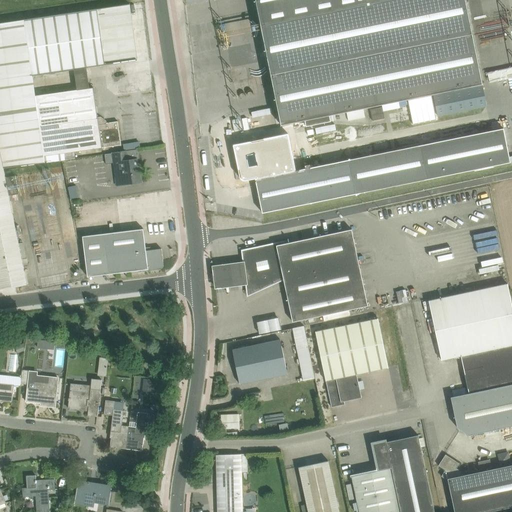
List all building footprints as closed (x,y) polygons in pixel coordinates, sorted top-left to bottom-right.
[(256,0),(281,125),(484,83),(466,0),(256,0)] [(487,105),(483,86),(434,96),(438,115),(487,105)] [(36,95),(40,126),(98,118),(94,88),(36,95)] [(371,109),(373,120),(385,118),(382,107),(371,109)] [(102,148),(122,145),(118,121),(103,124),(102,118),(101,117),(98,118),(102,148)] [(98,118),(40,126),(45,162),(66,160),(65,153),(102,148),(98,118)] [(350,159),(357,194),(511,162),(504,127),(350,159)] [(245,180),(246,180),(255,178),(296,170),(289,133),(239,143),(240,151),(235,152),(240,176),(240,177),(241,178),(241,179),(242,179),(242,180),(243,180),(244,180),(245,180)] [(0,289),(27,284),(4,167),(0,147),(0,289)] [(106,164),(114,162),(118,186),(142,182),(140,173),(139,173),(137,159),(128,160),(127,151),(106,154),(105,154),(106,164)] [(71,199),(79,197),(76,185),(70,187),(68,187),(71,199)] [(139,272),(161,269),(163,268),(164,265),(162,249),(146,251),(144,229),(83,237),(88,277),(138,270),(139,272)] [(340,232),(281,244),(276,243),(241,250),(248,297),(284,280),(290,308),(293,322),(356,308),(368,305),(352,229),(340,232)] [(212,270),(215,294),(248,289),(245,266),(212,270)] [(511,300),(507,282),(428,300),(432,318),(511,300)] [(442,361),(463,356),(471,393),(511,384),(511,302),(511,300),(432,318),(442,361)] [(261,333),(283,329),(280,317),(259,321),(261,333)] [(357,374),(389,367),(378,318),(316,332),(326,381),(332,407),(345,404),(345,401),(362,398),(357,374)] [(293,327),(303,380),(314,378),(304,325),(293,327)] [(240,384),(288,373),(281,340),(233,350),(240,384)] [(15,346),(18,353),(24,350),(25,343),(15,346)] [(99,375),(108,375),(108,357),(99,357),(99,375)] [(22,370),(22,377),(21,383),(28,384),(30,371),(22,370)] [(0,399),(12,401),(12,402),(13,403),(14,391),(16,391),(17,387),(14,386),(14,385),(20,385),(21,377),(0,374),(0,399)] [(28,387),(28,392),(27,402),(27,401),(48,403),(47,406),(55,407),(59,377),(50,376),(49,383),(35,382),(35,388),(28,387)] [(155,380),(144,378),(142,389),(154,391),(155,380)] [(72,383),(70,398),(69,408),(82,410),(83,408),(89,409),(88,415),(98,417),(101,389),(92,388),(92,385),(72,383)] [(469,435),(511,426),(511,384),(471,393),(451,397),(458,428),(469,435)] [(111,437),(111,440),(110,447),(127,449),(129,426),(122,425),(124,410),(114,409),(115,401),(106,400),(104,414),(113,415),(111,434),(114,434),(113,438),(111,437)] [(129,426),(127,449),(143,451),(144,438),(145,438),(148,413),(138,412),(136,427),(129,426)] [(241,428),(240,413),(222,414),(222,428),(241,428)] [(289,429),(288,423),(279,424),(281,431),(289,429)] [(371,442),(377,470),(352,476),(359,511),(435,511),(419,435),(387,441),(387,439),(371,442)] [(217,455),(218,511),(243,511),(242,454),(217,455)] [(511,464),(463,475),(455,470),(460,463),(446,454),(439,465),(446,470),(442,476),(448,481),(454,511),(487,511),(511,506),(511,464)] [(480,471),(492,468),(490,459),(478,462),(480,471)] [(339,511),(329,461),(299,467),(308,511),(339,511)] [(23,488),(24,497),(36,496),(37,511),(50,511),(49,490),(55,489),(55,479),(42,480),(42,482),(37,483),(37,480),(36,480),(36,475),(27,476),(27,487),(23,488)] [(80,478),(76,504),(94,507),(94,502),(108,505),(107,507),(108,507),(112,483),(111,483),(111,485),(97,483),(97,484),(80,481),(80,478)] [(142,480),(137,483),(142,490),(143,491),(148,488),(142,480)]
